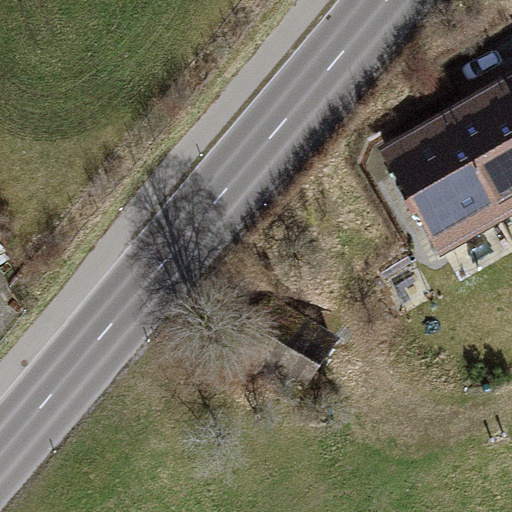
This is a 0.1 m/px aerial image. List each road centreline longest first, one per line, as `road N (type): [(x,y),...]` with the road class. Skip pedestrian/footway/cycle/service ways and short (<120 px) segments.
road 1 (secondary): [(393,0),(0,458)]
road 2 (track): [(511,401),(429,425),(376,410),(337,384)]
